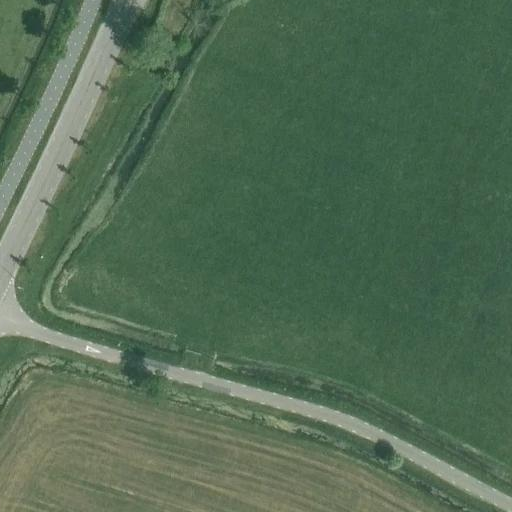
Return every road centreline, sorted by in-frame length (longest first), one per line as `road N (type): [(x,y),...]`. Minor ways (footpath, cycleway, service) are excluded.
road 1 (unclassified): [(511,507),(325,415),(0,319)]
road 2 (tertiary): [(0,272),(126,0)]
